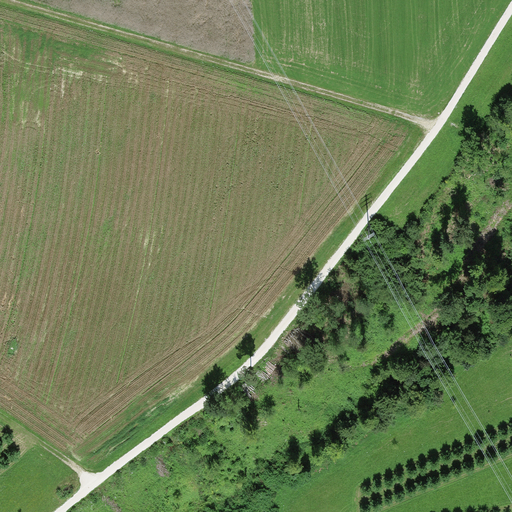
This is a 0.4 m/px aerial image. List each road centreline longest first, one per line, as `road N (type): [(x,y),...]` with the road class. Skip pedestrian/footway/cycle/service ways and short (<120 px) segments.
road 1 (track): [(52,511),(253,356),(435,126),(511,5)]
road 2 (track): [(0,0),(435,126)]
